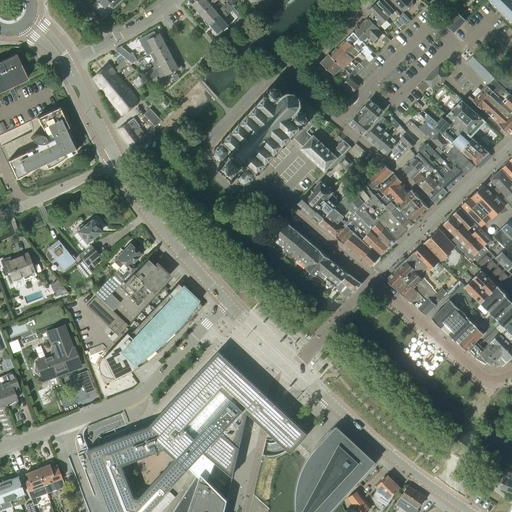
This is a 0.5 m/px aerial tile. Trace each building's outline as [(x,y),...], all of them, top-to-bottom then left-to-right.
[(97,0),(97,1),(100,4),(101,4),(105,8),(113,0),(97,0)] [(197,0),(192,5),(200,15),(210,6),(217,0),(209,0),(207,2),(205,0),(197,0)] [(394,9),(384,0),(378,0),(367,10),(371,14),(370,16),(380,26),(395,11),(393,9),(394,9)] [(384,0),(394,9),(398,5),(401,9),(406,4),(408,6),(410,6),(412,4),(412,2),(411,0),(384,0)] [(488,0),(511,23),(511,0),(488,0)] [(200,15),(209,25),(230,6),(227,2),(216,12),(210,6),(200,15)] [(230,6),(209,25),(218,35),(231,23),(226,17),(234,10),(230,6)] [(444,23),(454,33),(466,21),(456,11),(444,23)] [(403,13),(398,17),(406,25),(408,23),(411,21),(403,13)] [(374,42),(383,33),(379,29),(368,17),(353,32),(364,43),(370,37),(374,42)] [(398,17),(393,22),(401,30),(406,25),(398,17)] [(139,40),(147,56),(154,52),(166,45),(160,34),(156,36),(154,32),(139,40)] [(353,32),(346,39),(359,51),(366,44),(364,43),(353,32)] [(386,36),(382,40),(387,44),(390,41),(386,36)] [(346,39),(340,45),(354,59),(360,52),(359,51),(346,39)] [(152,62),(154,66),(172,57),(166,45),(154,52),(158,59),(152,62)] [(340,45),(335,50),(358,73),(364,67),(360,64),(359,63),(356,66),(351,61),(354,59),(340,45)] [(343,68),(344,68),(354,77),(358,73),(335,50),(330,55),(343,68)] [(479,50),(467,63),(489,83),(494,79),(501,71),(479,50)] [(132,63),(130,62),(126,59),(124,57),(118,52),(114,56),(121,64),(125,60),(131,65),(132,63)] [(132,52),(124,57),(126,59),(130,62),(132,63),(137,61),(132,52)] [(26,72),(24,66),(22,67),(15,54),(0,60),(0,90),(27,78),(26,72)] [(343,68),(330,55),(329,54),(320,62),(320,63),(315,67),(329,81),(337,72),(339,74),(342,72),(348,78),(341,86),(350,95),(360,84),(354,77),(344,68),(343,68)] [(365,58),(369,62),(373,57),(370,54),(365,58)] [(92,78),(99,87),(115,72),(113,70),(120,64),(113,56),(106,61),(108,64),(92,78)] [(172,57),(154,66),(143,74),(149,80),(156,77),(156,76),(158,75),(160,78),(166,75),(178,69),(172,57)] [(360,64),(364,67),(369,62),(365,58),(360,64)] [(424,81),(432,88),(438,82),(441,84),(448,76),(438,66),(424,81)] [(115,72),(99,87),(122,116),(139,102),(116,75),(117,74),(115,72)] [(502,73),(495,80),(511,95),(511,81),(510,79),(510,80),(502,73)] [(140,76),(135,79),(138,85),(143,82),(140,76)] [(511,95),(495,80),(494,79),(489,83),(484,88),(511,114),(511,95)] [(251,181),(293,136),(303,146),(300,149),(325,172),(338,158),(340,155),(342,156),(351,146),(343,139),(334,149),(336,150),(333,153),(313,135),(312,137),(301,127),(306,124),(308,117),(305,111),(300,109),(302,104),(301,97),(296,92),(288,91),(283,94),(281,88),(274,86),(268,89),(266,93),(215,148),(213,153),(216,158),(222,161),(222,162),(222,165),(234,176),(236,176),(237,174),(238,176),(240,181),(246,184),(251,181)] [(511,130),(511,114),(484,88),(475,98),(472,101),(481,109),(498,124),(509,134),(511,130)] [(349,123),(363,135),(383,111),(370,99),(349,123)] [(447,115),(451,119),(468,133),(471,137),(486,122),(462,100),(447,115)] [(32,149),(7,160),(16,178),(26,173),(35,167),(44,163),(46,168),(57,163),(66,156),(76,152),(67,133),(65,133),(63,130),(68,127),(59,107),(36,118),(41,127),(47,136),(45,138),(44,135),(40,134),(36,135),(33,136),(30,138),(32,140),(35,142),(37,143),(37,147),(32,149)] [(150,109),(143,115),(146,117),(149,120),(149,121),(156,115),(150,109)] [(365,137),(372,143),(383,129),(380,126),(390,114),(387,111),(376,123),(365,137)] [(447,139),(461,150),(476,164),(489,152),(472,138),(471,137),(468,133),(451,119),(443,128),(440,126),(427,114),(424,117),(427,120),(437,130),(439,132),(446,140),(447,139)] [(372,143),(379,148),(390,135),(387,132),(393,126),(396,129),(400,124),(393,118),(389,123),(383,129),(372,143)] [(118,130),(124,138),(139,126),(133,119),(118,130)] [(437,130),(427,120),(418,128),(426,136),(427,136),(466,173),(475,165),(460,151),(461,150),(447,139),(446,140),(439,132),(437,130)] [(420,146),(422,149),(438,165),(439,164),(456,182),(466,173),(427,136),(426,136),(418,128),(413,123),(409,128),(413,133),(414,132),(424,142),(420,146)] [(390,135),(379,148),(386,155),(398,142),(394,138),(399,132),(403,135),(406,132),(400,125),(400,124),(396,129),(390,135)] [(139,126),(124,138),(130,146),(145,135),(139,126)] [(147,132),(151,136),(153,137),(158,131),(153,126),(147,132)] [(406,132),(403,135),(399,139),(401,140),(394,147),(401,153),(407,146),(410,148),(415,142),(410,137),(406,132)] [(143,138),(146,146),(152,144),(149,135),(143,138)] [(496,153),(508,143),(504,138),(492,147),(496,153)] [(438,165),(422,149),(415,155),(425,167),(447,191),(456,182),(439,164),(438,165)] [(338,163),(341,166),(342,167),(349,159),(345,155),(338,163)] [(425,167),(415,155),(402,169),(412,179),(425,167)] [(353,163),(349,159),(342,167),(346,170),(353,163)] [(511,160),(511,159),(502,167),(511,178),(511,160)] [(341,166),(338,163),(330,172),(329,171),(326,174),(330,178),(341,166)] [(383,163),(369,177),(376,185),(392,171),(383,163)] [(447,191),(425,167),(412,179),(418,185),(419,185),(436,202),(447,191)] [(511,178),(502,167),(490,178),(511,203),(511,178)] [(405,214),(420,199),(411,189),(408,193),(403,188),(405,186),(401,182),(402,182),(394,174),(379,188),(384,194),(405,214)] [(330,213),(338,205),(337,205),(336,206),(333,203),(337,198),(333,194),(332,193),(333,192),(328,188),(328,187),(321,180),(311,190),(311,193),(310,194),(308,192),(297,203),(319,223),(319,224),(330,213)] [(471,196),(511,238),(511,214),(486,186),(484,184),(471,196)] [(353,191),(348,195),(347,196),(358,208),(360,206),(395,241),(404,233),(369,198),(373,193),(371,191),(367,195),(358,185),(352,190),(353,191)] [(374,194),(373,193),(369,198),(404,233),(413,223),(405,214),(384,194),(382,197),(378,193),(374,194)] [(347,196),(348,195),(347,195),(340,201),(353,214),(348,218),(349,219),(351,220),(359,227),(362,230),(367,224),(354,212),(358,208),(347,196)] [(511,239),(471,196),(471,197),(470,196),(461,205),(494,240),(495,239),(504,247),(511,239)] [(429,209),(420,199),(405,214),(413,223),(414,223),(429,209)] [(341,209),(338,205),(330,213),(319,224),(326,229),(334,221),(340,213),(338,212),(341,209)] [(360,206),(358,208),(354,212),(367,224),(389,247),(395,241),(360,206)] [(493,242),(493,241),(460,207),(452,215),(484,245),(483,246),(486,249),(493,242)] [(340,213),(326,229),(337,238),(351,220),(349,219),(347,222),(344,220),(343,221),(341,219),(344,217),(340,213)] [(484,245),(452,215),(443,224),(474,255),(483,246),(484,245)] [(250,224),(257,230),(260,226),(262,228),(266,224),(259,218),(258,220),(256,218),(250,224)] [(86,250),(80,255),(88,265),(99,256),(90,243),(93,240),(92,239),(101,232),(97,227),(99,225),(99,223),(97,220),(95,220),(93,221),(92,221),(85,226),(83,224),(77,229),(79,231),(78,232),(83,238),(79,242),(86,250)] [(275,249),(279,244),(293,228),(284,220),(270,236),(277,242),(273,247),(275,249)] [(359,227),(351,220),(337,238),(344,244),(359,227)] [(389,247),(367,224),(362,230),(364,232),(362,235),(365,237),(362,240),(380,256),(389,247)] [(359,227),(344,244),(362,258),(371,266),(380,256),(362,240),(365,237),(362,235),(364,232),(362,230),(359,227)] [(293,228),(279,244),(275,249),(277,251),(282,246),(288,251),(302,235),(293,228)] [(423,243),(431,252),(430,252),(433,255),(434,254),(457,277),(474,261),(471,257),(458,244),(456,247),(450,241),(438,229),(423,243)] [(302,235),(288,251),(297,259),(298,259),(311,243),(302,235)] [(493,242),(486,249),(508,270),(511,266),(511,239),(503,249),(495,240),(495,239),(494,240),(493,241),(493,242)] [(56,259),(65,270),(75,261),(59,241),(48,250),(49,251),(48,253),(47,255),(48,257),(52,262),(56,259)] [(121,272),(118,275),(125,281),(137,268),(133,264),(142,255),(136,250),(137,249),(137,246),(135,243),(132,243),(118,258),(118,259),(115,262),(121,267),(118,270),(121,272)] [(298,259),(297,259),(293,265),(295,267),(300,261),(306,266),(320,251),(311,243),(298,259)] [(431,252),(423,243),(405,261),(422,278),(423,277),(433,287),(432,288),(435,291),(442,299),(448,292),(460,280),(457,277),(434,254),(433,255),(430,252),(431,252)] [(320,251),(306,266),(300,274),(303,277),(309,270),(316,275),(323,281),(326,278),(337,265),(320,251)] [(10,258),(2,261),(6,273),(9,272),(13,281),(23,277),(25,280),(37,275),(28,253),(22,255),(23,257),(18,258),(18,257),(11,260),(10,258)] [(485,253),(475,262),(500,287),(500,286),(502,285),(509,277),(485,253)] [(88,265),(80,255),(84,260),(77,265),(89,279),(94,273),(88,265)] [(111,277),(95,294),(97,295),(113,311),(121,303),(112,294),(119,286),(136,303),(140,299),(142,300),(166,276),(148,259),(125,283),(123,282),(120,286),(111,277)] [(396,270),(420,295),(425,300),(435,291),(432,288),(433,287),(423,277),(422,278),(405,261),(396,270)] [(474,261),(457,277),(460,280),(464,285),(450,299),(448,297),(447,297),(450,300),(431,318),(432,319),(440,327),(442,326),(457,343),(458,342),(466,350),(467,349),(475,356),(475,357),(476,357),(501,331),(511,342),(511,300),(506,295),(507,294),(500,287),(475,262),(474,261)] [(347,273),(337,265),(326,278),(336,287),(348,273),(347,273)] [(420,295),(396,270),(386,280),(411,303),(420,295)] [(361,283),(348,273),(336,287),(348,297),(361,283)] [(51,284),(56,296),(67,292),(57,279),(51,284)] [(98,366),(98,367),(99,368),(99,369),(99,370),(99,371),(100,372),(100,373),(101,374),(102,375),(103,376),(104,377),(105,377),(106,378),(108,378),(109,378),(110,378),(111,378),(112,378),(114,378),(116,377),(118,377),(119,376),(121,375),(123,374),(125,374),(126,373),(128,372),(130,371),(132,370),(134,369),(136,368),(138,367),(140,366),(142,365),(143,363),(145,362),(147,361),(149,360),(150,359),(152,358),(153,356),(154,355),(156,354),(157,353),(159,351),(160,350),(161,349),(163,347),(202,306),(178,283),(129,335),(127,333),(126,332),(108,352),(103,357),(102,358),(101,359),(101,360),(100,361),(99,362),(99,363),(99,365),(98,366)] [(435,291),(425,300),(418,308),(426,315),(442,299),(435,291)] [(97,295),(88,305),(112,328),(112,329),(115,332),(119,336),(129,325),(113,311),(97,295)] [(35,366),(34,372),(39,375),(40,374),(43,381),(57,376),(79,367),(80,367),(73,348),(71,348),(63,325),(53,329),(46,332),(49,340),(52,347),(52,348),(52,349),(51,349),(51,350),(51,351),(51,352),(51,353),(51,354),(51,355),(51,356),(36,363),(37,365),(35,366)] [(22,332),(24,342),(36,340),(35,330),(22,332)] [(476,357),(475,358),(485,364),(488,361),(491,365),(496,360),(502,367),(511,356),(511,342),(501,331),(476,357)] [(13,352),(22,349),(18,338),(9,342),(13,352)] [(224,511),(227,499),(207,479),(216,459),(233,475),(247,414),(286,450),(287,449),(300,435),(304,431),(281,409),(219,351),(210,360),(149,426),(98,445),(87,450),(110,511),(147,511),(189,468),(178,456),(139,498),(134,497),(122,465),(165,449),(181,432),(189,439),(176,454),(197,475),(172,511),(224,511)] [(79,373),(85,393),(95,389),(89,370),(79,373)] [(13,373),(0,377),(0,388),(6,404),(7,403),(9,406),(17,401),(16,400),(17,400),(14,392),(19,390),(13,373)] [(295,496),(295,500),(295,503),(295,506),(296,510),(296,511),(330,511),(337,505),(377,461),(353,439),(345,432),(339,427),(337,424),(335,427),(327,435),(325,437),(324,439),(317,445),(315,448),(313,450),(311,453),(309,456),(307,459),(305,462),(304,465),(302,468),(301,471),(300,474),(299,477),(298,480),(297,483),(297,486),(296,490),(296,493),(295,496)] [(37,469),(43,485),(47,493),(65,486),(62,478),(58,468),(51,470),(49,464),(37,469)] [(32,490),(43,485),(37,469),(25,473),(32,490)] [(500,487),(511,492),(511,472),(507,471),(504,476),(500,487)] [(392,495),(399,487),(398,486),(399,486),(398,484),(396,483),(395,482),(394,482),(387,475),(376,486),(378,488),(373,495),(388,504),(393,496),(392,495)] [(17,477),(3,482),(12,506),(18,504),(26,502),(23,493),(17,477)] [(12,506),(3,482),(0,483),(0,502),(3,501),(6,509),(12,506)] [(408,485),(396,504),(408,511),(415,511),(418,509),(425,498),(426,497),(408,485)] [(347,497),(358,511),(363,511),(371,507),(358,489),(347,497)] [(35,511),(34,507),(32,503),(26,505),(28,511),(35,511)]
